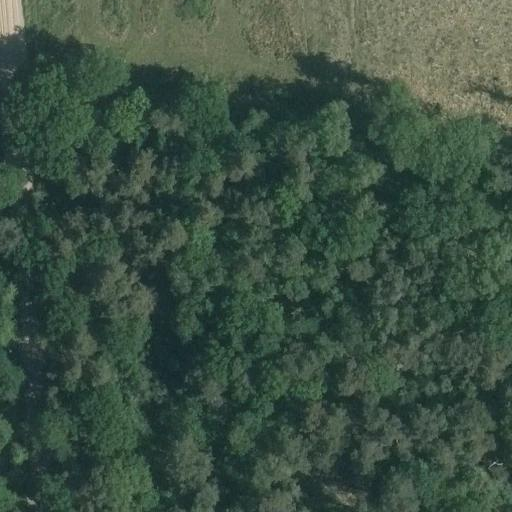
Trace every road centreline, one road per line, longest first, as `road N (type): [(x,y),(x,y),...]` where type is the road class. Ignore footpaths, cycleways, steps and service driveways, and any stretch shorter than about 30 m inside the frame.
road 1 (track): [(39,511),(4,0)]
road 2 (track): [(356,511),(248,418),(205,364),(158,282),(85,197),(43,168),(16,164)]
